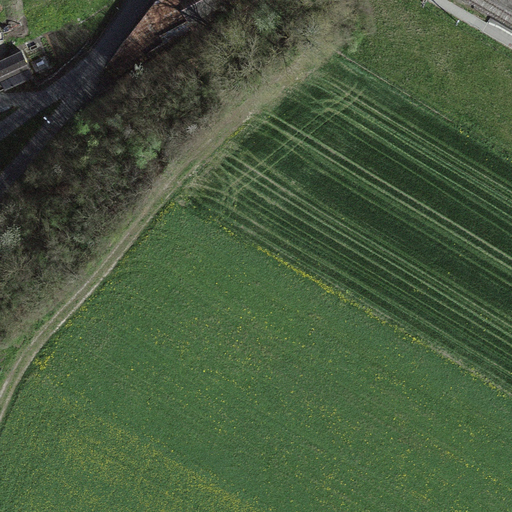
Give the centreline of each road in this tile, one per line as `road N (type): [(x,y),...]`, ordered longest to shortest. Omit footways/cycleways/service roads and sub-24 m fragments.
road 1 (track): [(0,411),(20,353),(228,128)]
road 2 (residential): [(95,63),(0,196)]
